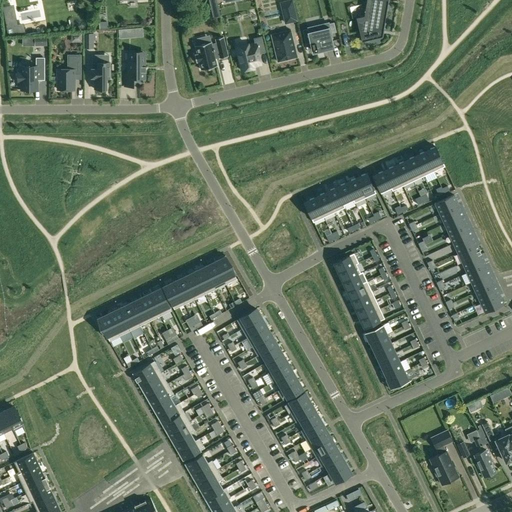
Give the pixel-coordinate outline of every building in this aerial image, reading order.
[(281,3),(286,23),(297,20),(292,0),(281,3)] [(378,38),(380,30),(383,30),(389,0),(387,0),(367,0),(364,16),(356,18),(362,41),(378,38)] [(16,26),(13,10),(3,12),(8,36),(24,33),(22,25),(16,26)] [(314,51),(322,49),(334,46),(333,43),(328,24),(302,30),(305,44),(311,42),(314,51)] [(119,38),(127,37),(127,28),(119,29),(119,38)] [(271,34),(278,62),(297,57),(291,30),(271,34)] [(47,37),(34,37),(35,45),(47,45),(47,37)] [(211,44),(211,42),(195,45),(198,54),(195,55),(196,62),(199,61),(201,70),(217,66),(214,57),(219,55),(220,58),(228,56),(223,37),(215,39),(216,43),(211,44)] [(248,44),(236,46),(242,70),(253,68),(253,66),(255,65),(259,64),(261,64),(258,54),(265,52),(261,37),(254,38),(255,44),(248,45),(248,44)] [(133,78),(144,78),(144,72),(145,72),(145,66),(144,66),(144,53),(131,53),(131,63),(129,63),(129,72),(125,72),(125,87),(133,87),(133,78)] [(73,89),(73,79),(73,74),(81,74),(81,55),(68,55),(68,69),(58,69),(58,89),(73,89)] [(91,76),(91,77),(95,77),(95,89),(106,89),(106,78),(109,79),(109,62),(105,62),(105,61),(103,61),(103,62),(99,62),(99,55),(92,55),(92,69),(91,69),(91,70),(91,76)] [(37,77),(44,78),(44,58),(36,58),(36,66),(21,66),(21,71),(18,71),(18,82),(21,82),(21,89),(37,89),(37,77)] [(435,146),(425,151),(434,171),(445,166),(435,146)] [(425,151),(414,156),(424,176),(434,171),(425,151)] [(414,156),(404,161),(413,181),(424,176),(414,156)] [(404,161),(394,166),(403,186),(413,181),(404,161)] [(394,166),(383,171),(393,191),(403,186),(394,166)] [(383,171),(373,176),(381,193),(391,189),(392,191),(393,191),(383,171)] [(367,173),(356,178),(365,198),(376,193),(367,173)] [(356,178),(346,183),(355,203),(365,198),(356,178)] [(346,183),(335,188),(344,207),(345,207),(344,205),(353,201),(354,203),(355,203),(346,183)] [(441,187),(436,189),(438,195),(444,192),(442,189),(441,187)] [(335,188),(325,192),(334,212),(344,207),(335,188)] [(325,192),(315,197),(324,217),(334,212),(325,192)] [(426,194),(421,196),(423,202),(429,199),(426,194)] [(454,195),(435,203),(440,214),(459,205),(454,195)] [(421,196),(415,199),(418,205),(423,202),(421,196)] [(315,197),(304,202),(313,222),(324,217),(315,197)] [(459,205),(440,214),(444,223),(463,215),(459,205)] [(400,206),(395,209),(397,214),(403,212),(401,208),(400,206)] [(378,212),(373,214),(374,216),(376,220),(381,217),(378,212)] [(463,215),(444,223),(449,233),(468,225),(463,215)] [(468,225),(449,233),(453,243),(472,235),(468,225)] [(337,231),(332,234),(334,239),(340,237),(337,231)] [(332,234),(326,236),(329,242),(334,239),(332,234)] [(472,235),(453,243),(458,253),(476,244),(472,235)] [(476,244),(458,253),(462,263),(481,254),(476,244)] [(354,253),(334,262),(338,272),(358,263),(354,253)] [(481,254),(462,263),(467,273),(485,264),(481,254)] [(225,256),(215,261),(226,284),(236,279),(225,256)] [(215,261),(204,266),(215,289),(226,284),(215,261)] [(358,263),(338,272),(343,281),(360,273),(356,264),(358,263)] [(485,264),(467,273),(471,282),(490,274),(485,264)] [(204,266),(194,271),(205,294),(215,289),(204,266)] [(194,271),(184,276),(195,299),(205,294),(194,271)] [(360,273),(343,281),(347,290),(367,281),(363,272),(360,273)] [(490,274),(471,282),(476,292),(494,284),(490,274)] [(184,276),(174,281),(185,304),(195,299),(184,276)] [(174,281),(163,287),(174,309),(185,304),(174,281)] [(367,281),(347,290),(351,300),(371,290),(367,281)] [(494,284),(476,292),(480,302),(499,293),(494,284)] [(160,288),(150,293),(161,316),(171,310),(160,288)] [(371,290),(351,300),(356,309),(376,300),(371,290)] [(150,293),(140,298),(151,321),(161,316),(150,293)] [(499,293),(480,302),(485,312),(504,304),(499,293)] [(140,298),(129,303),(140,326),(151,321),(140,298)] [(376,300),(356,309),(360,318),(380,309),(376,300)] [(398,300),(392,303),(395,309),(400,306),(398,300)] [(129,303),(119,308),(130,331),(140,326),(129,303)] [(119,308),(109,313),(120,336),(123,342),(133,337),(130,331),(119,308)] [(256,309),(237,320),(242,329),(261,318),(256,309)] [(380,309),(360,318),(365,328),(384,318),(380,309)] [(109,313),(98,318),(109,341),(120,335),(109,313)] [(261,318),(242,329),(247,338),(267,327),(261,318)] [(383,324),(366,332),(370,341),(387,333),(383,324)] [(267,327),(247,338),(252,347),(272,335),(267,327)] [(387,333),(370,341),(374,351),(391,343),(387,333)] [(272,335),(252,347),(257,356),(277,344),(272,335)] [(391,343),(374,351),(379,360),(396,352),(391,343)] [(277,344),(257,356),(262,354),(266,362),(282,353),(277,344)] [(396,352),(379,360),(383,369),(400,361),(396,352)] [(282,353),(266,362),(271,370),(267,373),(287,362),(282,353)] [(180,355),(173,359),(176,364),(183,360),(180,355)] [(154,361),(133,373),(135,377),(137,381),(140,385),(161,372),(154,361)] [(400,361),(383,369),(387,378),(404,370),(400,361)] [(287,362),(267,373),(272,382),(292,371),(287,362)] [(186,366),(181,369),(183,372),(181,373),(182,375),(189,371),(186,366)] [(404,370),(387,378),(392,388),(409,380),(404,370)] [(189,371),(182,375),(185,380),(192,376),(189,371)] [(292,371),(272,382),(273,382),(275,381),(279,389),(277,390),(278,391),(297,380),(292,371)] [(161,372),(140,385),(146,396),(168,383),(161,372)] [(255,380),(250,383),(253,389),(258,386),(255,380)] [(297,380),(278,391),(283,400),(302,389),(297,380)] [(168,383),(146,396),(152,407),(174,394),(168,383)] [(198,385),(191,389),(194,395),(195,394),(201,391),(198,385)] [(499,391),(492,394),(495,401),(502,397),(499,391)] [(305,393),(289,401),(294,410),(290,413),(310,402),(305,393)] [(174,394),(152,407),(157,416),(179,403),(174,405),(170,397),(174,395),(174,394)] [(310,402),(290,413),(295,422),(315,411),(310,402)] [(179,403),(157,416),(162,424),(184,412),(179,403)] [(208,403),(201,407),(204,412),(211,408),(208,403)] [(5,410),(4,411),(14,430),(24,426),(19,417),(14,406),(10,408),(5,410)] [(211,408),(204,412),(207,417),(214,413),(211,408)] [(0,412),(0,425),(4,433),(12,428),(13,431),(14,430),(4,411),(3,411),(1,413),(0,412)] [(315,411),(295,422),(296,422),(300,420),(304,428),(300,430),(301,431),(320,419),(315,411)] [(184,412),(162,424),(163,425),(164,424),(169,432),(189,421),(184,412)] [(320,419),(301,431),(306,440),(325,428),(320,419)] [(189,421),(169,432),(174,441),(194,430),(189,421)] [(218,421),(211,425),(214,430),(221,426),(218,421)] [(511,444),(508,435),(501,438),(498,433),(494,435),(487,422),(482,424),(490,440),(495,438),(506,462),(508,461),(509,463),(511,461),(511,444)] [(221,426),(214,430),(217,435),(224,431),(221,426)] [(325,428),(306,440),(311,448),(330,437),(325,428)] [(194,430),(174,441),(179,450),(199,438),(195,440),(190,432),(194,430)] [(437,475),(442,484),(449,481),(451,482),(455,480),(456,478),(458,476),(446,451),(443,445),(452,441),(447,430),(431,437),(436,449),(438,448),(441,453),(429,459),(434,468),(432,468),(436,476),(437,475)] [(477,447),(487,443),(479,430),(468,435),(471,442),(474,440),(477,447)] [(330,437),(311,448),(316,457),(335,446),(330,437)] [(199,438),(179,450),(185,459),(205,448),(199,438)] [(457,443),(463,457),(470,454),(464,440),(457,443)] [(335,446),(316,457),(321,466),(341,455),(335,446)] [(295,450),(290,453),(293,459),(298,456),(295,450)] [(486,450),(474,455),(477,461),(484,476),(495,471),(491,462),(492,461),(489,455),(488,456),(486,450)] [(33,453),(14,462),(18,472),(16,473),(38,463),(33,453)] [(202,453),(187,463),(192,472),(212,460),(208,462),(202,453)] [(341,455),(321,466),(325,464),(330,472),(328,473),(328,474),(346,464),(341,455)] [(212,460),(192,472),(197,481),(217,469),(212,460)] [(241,460),(236,463),(239,468),(244,465),(241,460)] [(38,463),(16,473),(21,483),(42,473),(38,463)] [(346,464),(328,474),(333,483),(336,482),(351,473),(346,464)] [(217,469),(197,481),(202,490),(222,478),(217,469)] [(42,473),(21,483),(26,493),(47,483),(42,473)] [(222,478),(202,490),(207,498),(205,499),(206,499),(225,488),(223,489),(218,481),(222,478)] [(315,481),(308,485),(311,490),(318,486),(315,481)] [(47,483),(26,493),(30,502),(51,492),(47,483)] [(225,488),(206,499),(211,508),(230,497),(225,488)] [(51,492),(30,502),(30,503),(33,502),(37,511),(34,511),(56,502),(51,492)] [(230,497),(211,508),(212,511),(224,511),(235,506),(235,505),(233,507),(229,499),(231,497),(230,497)] [(157,511),(151,498),(140,503),(144,511),(157,511)] [(262,498),(255,502),(258,507),(265,503),(262,498)] [(9,500),(3,503),(6,508),(13,505),(11,499),(9,500)] [(60,511),(56,502),(34,511),(60,511)] [(144,511),(140,503),(130,508),(131,511),(144,511)] [(265,503),(258,507),(261,511),(269,508),(265,503)]
